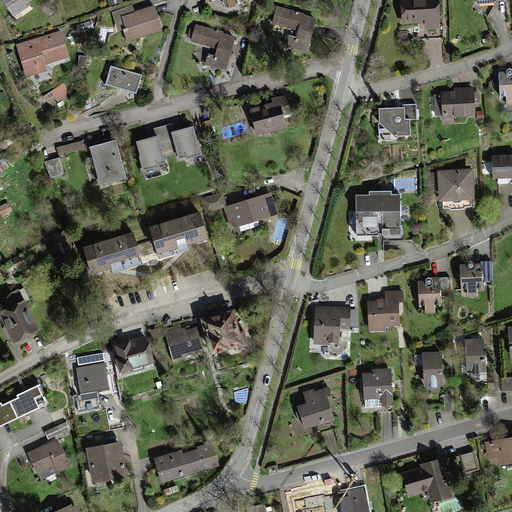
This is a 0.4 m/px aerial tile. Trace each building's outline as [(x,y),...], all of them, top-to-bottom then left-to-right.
[(4,0),(23,22),(48,0),(4,0)] [(263,0),(229,0),(234,12),(264,1),(263,0)] [(443,0),(405,0),(406,29),(444,27),(443,0)] [(160,4),(119,17),(128,46),(170,32),(160,4)] [(331,18),(286,10),(283,26),(303,30),(298,59),(324,63),(331,18)] [(248,35),(196,23),(191,44),(225,52),(220,71),(239,75),(248,35)] [(66,32),(21,49),(32,79),(78,63),(66,32)] [(148,76),(115,70),(111,92),(143,98),(148,76)] [(71,82),(48,97),(56,110),(79,95),(71,82)] [(485,89),(449,90),(450,122),(486,121),(485,89)] [(294,105),(254,113),(259,137),(299,129),(294,105)] [(423,110),(385,110),(386,146),(423,146),(423,110)] [(157,132),(140,136),(147,165),(174,159),(172,152),(182,150),(186,153),(210,148),(203,119),(177,124),(176,119),(155,124),(157,132)] [(122,138),(90,147),(101,189),(134,180),(122,138)] [(63,155),(47,159),(52,180),(68,176),(63,155)] [(5,159),(0,161),(0,183),(14,176),(5,159)] [(511,159),(501,160),(502,183),(511,182),(511,159)] [(484,173),(447,174),(448,204),(485,203),(484,173)] [(226,192),(204,199),(209,213),(230,207),(226,192)] [(278,194),(232,208),(240,231),(285,217),(278,194)] [(407,197),(357,199),(359,239),(408,237),(407,197)] [(8,202),(0,206),(0,218),(1,221),(15,214),(8,202)] [(210,215),(155,228),(161,256),(217,243),(210,215)] [(146,232),(90,248),(98,278),(154,262),(146,232)] [(492,264),(468,264),(468,296),(492,296),(492,264)] [(446,279),(420,279),(420,314),(447,313),(446,279)] [(404,294),(376,294),(376,334),(404,334),(404,294)] [(29,295),(1,307),(18,345),(46,332),(29,295)] [(346,308),(318,308),(318,347),(345,347),(346,308)] [(241,310),(206,324),(221,362),(256,348),(241,310)] [(201,322),(173,330),(182,360),(209,353),(201,322)] [(154,335),(118,345),(126,376),(162,366),(154,335)] [(489,341),(469,343),(471,376),(491,375),(489,341)] [(448,356),(423,357),(425,393),(450,392),(448,356)] [(102,365),(74,373),(81,398),(109,391),(102,365)] [(399,372),(369,374),(371,411),(402,410),(399,372)] [(41,382),(0,403),(0,431),(53,404),(41,382)] [(333,390),(302,397),(310,432),(341,425),(333,390)] [(511,438),(500,440),(505,467),(511,465),(511,438)] [(57,440),(25,456),(39,484),(71,467),(57,440)] [(122,441),(86,448),(94,485),(129,478),(122,441)] [(213,443),(156,461),(164,486),(221,468),(213,443)] [(444,465),(408,475),(414,497),(430,492),(434,504),(454,499),(444,465)] [(374,511),(370,490),(342,496),(345,511),(374,511)]
